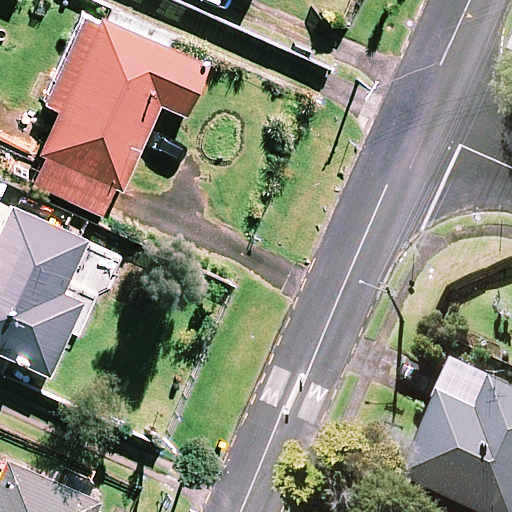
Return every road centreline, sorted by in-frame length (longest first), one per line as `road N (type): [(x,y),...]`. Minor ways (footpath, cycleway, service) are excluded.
road 1 (residential): [(415,121),(241,511)]
road 2 (residential): [(469,0),(415,121)]
